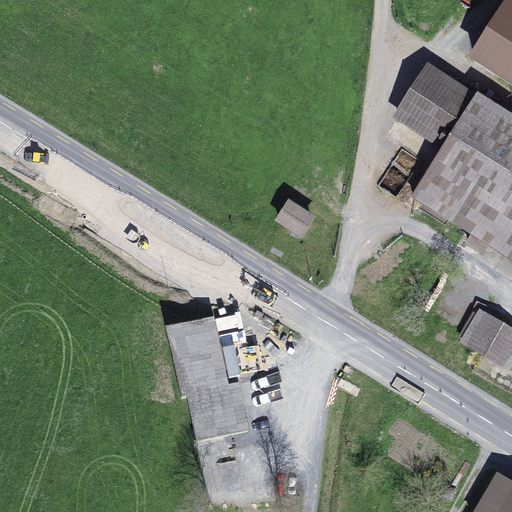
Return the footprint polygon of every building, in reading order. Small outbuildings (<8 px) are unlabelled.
[(511,2),(475,60),(511,83),(511,2)] [(511,250),(511,119),(479,99),(478,101),(431,71),(399,120),(447,150),(415,200),(474,238),(469,246),(483,255),(488,247),(493,239),(511,250)] [(290,206),(279,223),(300,237),(311,219),(290,206)] [(511,262),(511,250),(493,239),(488,247),(511,262)] [(465,341),(507,367),(511,358),(511,337),(480,317),(465,341)] [(244,407),(233,410),(228,387),(215,319),(171,328),(172,330),(185,396),(195,444),(249,433),(244,407)] [(180,397),(185,396),(172,330),(166,331),(180,397)] [(233,410),(244,407),(239,385),(228,387),(233,410)] [(511,511),(511,488),(497,480),(477,511),(511,511)]
